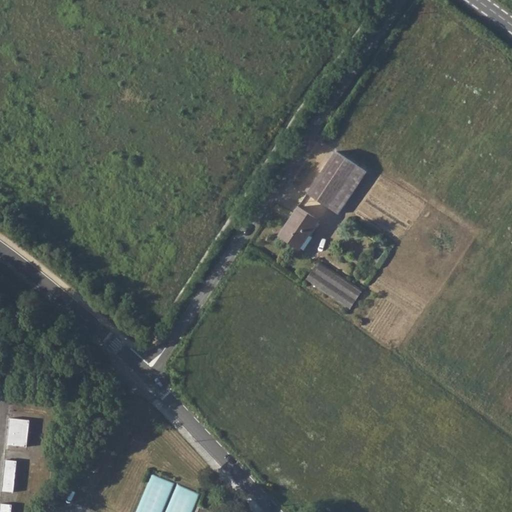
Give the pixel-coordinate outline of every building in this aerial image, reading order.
[(346,203),(337,197),(358,165),(336,151),(308,193),(339,214),(346,203)] [(358,165),(337,197),(346,203),(367,171),(358,165)] [(294,222),(290,219),(280,235),(300,249),(318,221),(298,207),(293,216),(296,218),(294,222)] [(318,261),(305,280),(350,310),(362,290),(318,261)] [(13,420),(10,446),(30,448),(33,421),(13,420)] [(8,462),(4,493),(17,494),(21,463),(8,462)]
